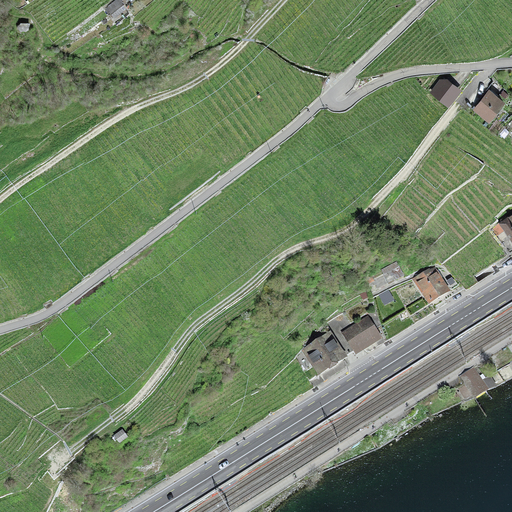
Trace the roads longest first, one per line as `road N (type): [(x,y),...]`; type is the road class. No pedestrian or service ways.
road 1 (primary): [(511,287),(151,511)]
road 2 (unclassified): [(0,330),(66,299),(324,100)]
road 3 (track): [(0,198),(131,108),(200,79),(287,0)]
road 4 (residential): [(234,511),(511,340)]
road 5 (residential): [(511,63),(417,71),(342,106),(324,100)]
road 6 (unclassified): [(324,100),(428,0)]
